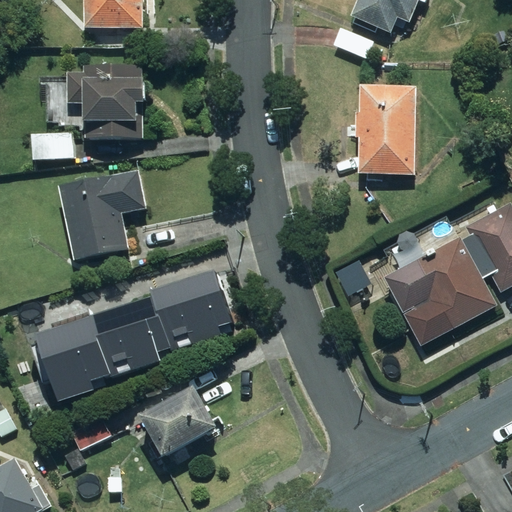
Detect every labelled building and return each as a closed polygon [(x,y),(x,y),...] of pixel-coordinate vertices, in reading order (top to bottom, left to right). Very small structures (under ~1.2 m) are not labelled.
[(151,0),(94,0),(95,28),(152,28),(151,0)] [(367,0),(358,22),(381,32),(384,26),(401,34),(407,18),(418,23),(428,0),(367,0)] [(381,42),(348,28),(341,46),(374,59),(381,42)] [(153,66),(95,66),(95,73),(78,73),(78,104),(95,104),(95,139),(147,139),(148,121),(151,121),(152,103),(159,103),(160,79),(153,79),(153,66)] [(428,86),(374,85),(372,113),(367,113),(366,138),(371,138),(368,174),(424,176),(428,86)] [(81,133),(37,134),(37,160),(81,159),(81,133)] [(150,170),(69,185),(84,261),(139,250),(132,214),(157,209),(150,170)] [(414,314),(430,346),(508,306),(495,281),(500,278),(508,293),(511,290),(511,207),(474,226),(479,236),(473,239),(472,237),(421,263),(426,272),(410,280),(424,309),(414,314)] [(34,335),(57,403),(94,390),(91,380),(222,337),(220,328),(233,324),(214,267),(150,288),(153,296),(34,335)] [(210,386),(156,415),(178,457),(232,427),(210,386)] [(13,407),(0,413),(0,422),(8,438),(24,429),(13,407)] [(86,449),(70,456),(77,470),(92,463),(86,451),(119,436),(110,416),(78,431),(86,449)] [(52,511),(58,509),(32,459),(0,475),(0,509),(1,511),(52,511)]
